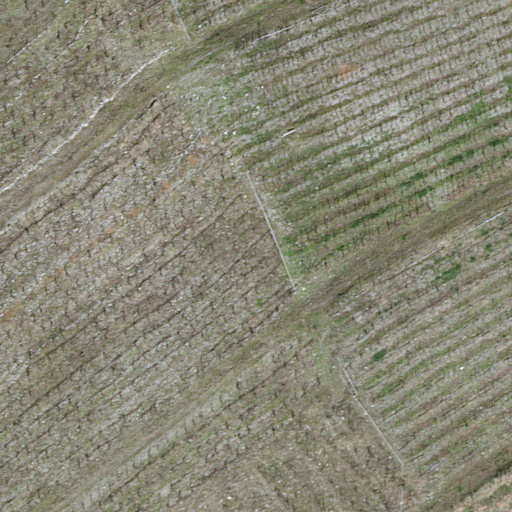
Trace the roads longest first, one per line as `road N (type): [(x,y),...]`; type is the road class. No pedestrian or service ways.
road 1 (track): [(511,189),(66,511)]
road 2 (track): [(346,0),(169,72),(0,212)]
